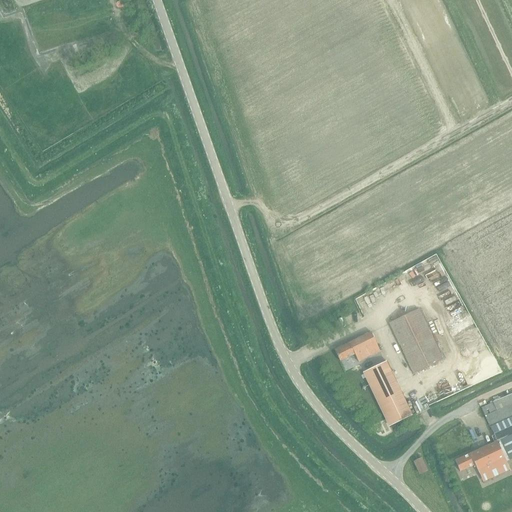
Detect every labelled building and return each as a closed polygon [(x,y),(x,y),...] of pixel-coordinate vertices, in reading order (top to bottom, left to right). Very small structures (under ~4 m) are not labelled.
[(111,0),(46,0),(54,22),(83,12),(88,27),(117,18),(111,0)] [(389,325),(414,375),(443,360),(418,310),(389,325)] [(354,355),(358,362),(380,352),(371,332),(334,350),(340,362),(354,355)] [(412,415),(386,361),(364,372),(390,426),(412,415)] [(511,399),(511,398),(481,412),(493,437),(509,461),(511,459),(511,399)] [(495,442),(455,461),(460,470),(475,465),(479,472),(504,461),(495,442)] [(414,462),(420,474),(426,471),(421,459),(414,462)] [(486,472),(491,488),(500,486),(494,469),(486,472)]
